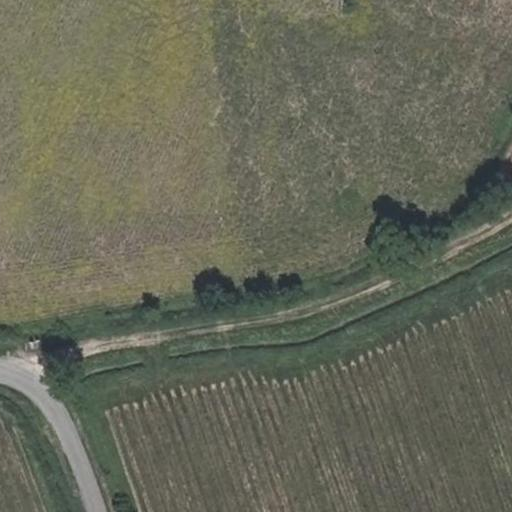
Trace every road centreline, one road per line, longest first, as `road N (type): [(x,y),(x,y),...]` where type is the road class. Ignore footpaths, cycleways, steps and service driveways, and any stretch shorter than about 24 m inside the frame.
road 1 (track): [(511,225),(394,289),(257,329),(46,355),(25,372)]
road 2 (residential): [(0,364),(25,372),(50,396),(97,511)]
